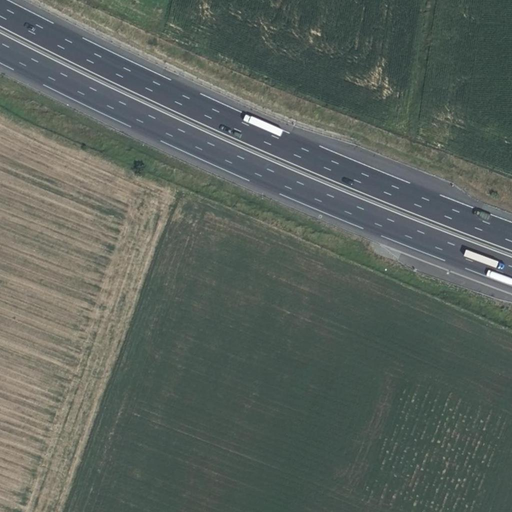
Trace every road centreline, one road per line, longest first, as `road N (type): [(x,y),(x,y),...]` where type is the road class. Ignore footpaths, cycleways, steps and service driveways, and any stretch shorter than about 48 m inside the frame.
road 1 (motorway): [(511,234),(190,107),(0,14)]
road 2 (motorway): [(0,50),(177,136),(511,270)]
